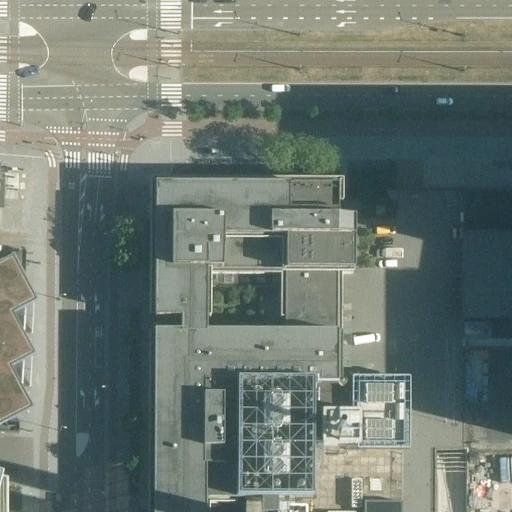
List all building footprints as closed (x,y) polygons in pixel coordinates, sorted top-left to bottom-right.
[(18,190),(18,174),(4,173),(4,182),(4,189),(18,190)] [(275,511),(275,502),(311,502),(311,447),(403,447),(404,384),(345,384),(345,391),(342,391),(338,391),(336,391),(336,388),(336,387),(336,335),(336,318),(336,286),(336,273),(352,273),(352,220),(348,220),(345,220),(336,220),(336,214),(336,187),(327,187),(170,187),(154,187),(154,236),(154,241),(154,249),(153,270),(153,307),(153,321),(179,321),(179,334),(169,334),(153,334),(152,511),(275,511)] [(16,231),(17,200),(3,200),(2,230),(16,231)] [(34,356),(22,333),(13,315),(36,302),(12,257),(0,262),(0,426),(32,409),(11,368),(34,356)] [(511,262),(465,262),(464,322),(511,321),(511,262)]
